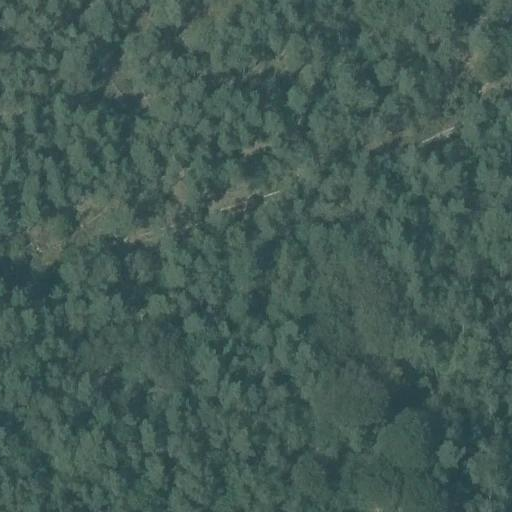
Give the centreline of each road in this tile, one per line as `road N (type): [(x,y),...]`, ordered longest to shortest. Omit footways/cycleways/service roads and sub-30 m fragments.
road 1 (track): [(511,78),(310,171),(406,511)]
road 2 (track): [(0,263),(310,171)]
